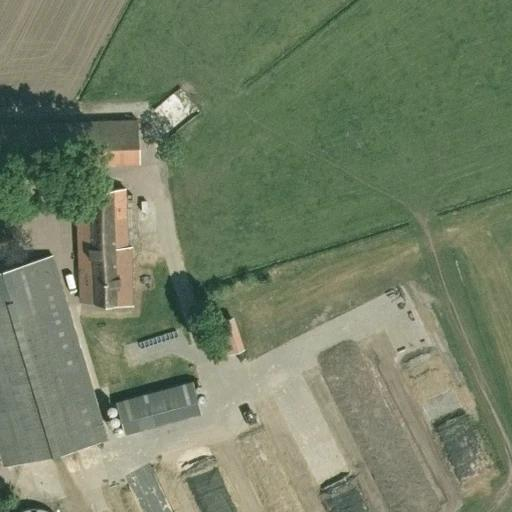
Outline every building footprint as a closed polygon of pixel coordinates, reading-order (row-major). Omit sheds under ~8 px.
[(0,125),(0,165),(59,163),(58,160),(138,157),(137,120),(0,125)] [(125,189),(76,189),(80,300),(132,303),(130,246),(127,247),(125,189)] [(51,255),(0,268),(0,450),(5,467),(106,440),(51,255)] [(225,357),(248,353),(241,317),(219,321),(225,357)] [(198,383),(123,402),(131,433),(206,413),(198,383)]
